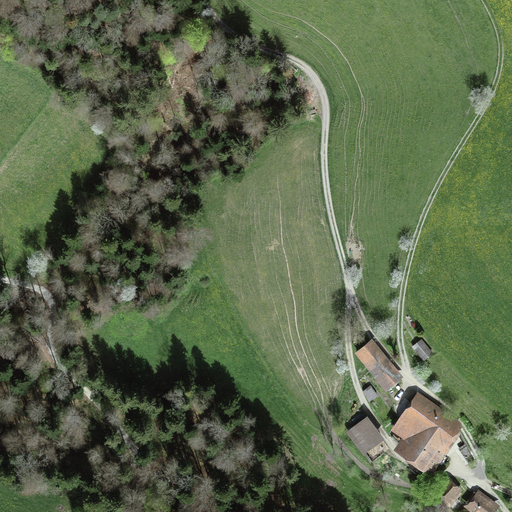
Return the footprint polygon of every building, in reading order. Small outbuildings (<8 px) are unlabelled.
[(369,342),(357,352),(387,389),(399,379),(369,342)] [(425,345),(417,351),(424,359),(432,353),(425,345)] [(376,395),(370,387),(364,391),(371,399),(376,395)] [(395,428),(409,438),(402,448),(429,467),(457,428),(416,399),(399,423),(396,422),(393,427),(395,428)] [(349,431),(365,452),(382,439),(366,418),(349,431)] [(472,441),(461,449),(470,463),(481,455),(472,441)] [(438,494),(449,504),(460,493),(449,482),(438,494)] [(467,510),(470,511),(489,511),(494,506),(475,492),(466,505),(469,507),(467,510)]
